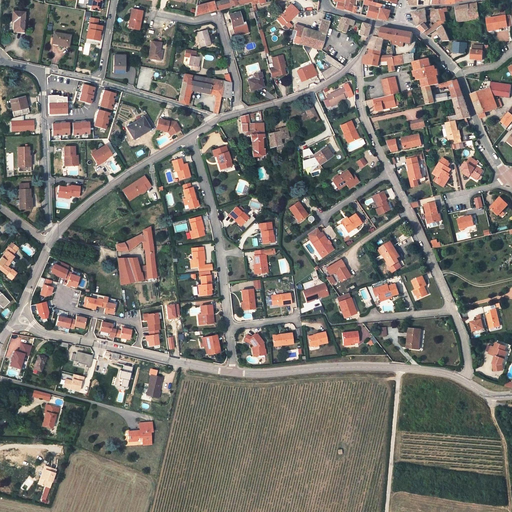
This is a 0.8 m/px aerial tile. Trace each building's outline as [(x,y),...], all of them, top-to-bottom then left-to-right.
[(91,0),(89,10),(98,12),(100,0),(91,0)] [(223,0),(211,4),(210,1),(195,6),(192,18),(217,11),(247,3),(248,6),(253,5),(252,2),(254,1),(255,4),(255,6),(263,4),(261,0),(277,0),(278,1),(281,0),(223,0)] [(342,3),(343,0),(330,0),(334,1),(333,6),(346,10),(347,4),(342,3)] [(353,5),(350,4),(350,0),(343,0),(342,3),(347,4),(346,10),(351,11),(353,5)] [(369,3),(369,0),(359,0),(359,2),(364,4),(362,14),(371,16),(383,20),(384,15),(386,9),(380,8),(378,8),(379,5),(369,3)] [(477,17),(476,8),(474,2),(452,6),(453,8),(455,16),(457,23),(477,17)] [(448,38),(442,22),(438,22),(434,9),(433,7),(428,8),(429,14),(428,14),(430,22),(426,25),(424,22),(426,20),(423,9),(416,10),(409,12),(414,26),(420,31),(423,34),(434,27),(441,40),(448,38)] [(438,22),(442,22),(445,21),(443,11),(445,10),(444,8),(444,7),(434,9),(438,22)] [(279,19),(285,26),(284,27),(287,29),(290,26),(288,23),(296,13),(287,9),(279,19)] [(129,11),(128,20),(126,30),(136,32),(140,13),(129,11)] [(19,13),(12,13),(11,22),(15,22),(14,32),(22,32),(24,14),(19,13)] [(497,26),(497,27),(510,25),(508,14),(504,15),(498,16),(484,18),(486,30),(493,29),(493,26),(497,26)] [(245,33),(242,25),(239,26),(236,15),(226,18),(229,28),(230,28),(231,30),(230,30),(232,38),(233,38),(235,40),(237,37),(240,32),(243,34),(245,34),(244,33),(245,33)] [(334,29),(342,32),(345,23),(349,24),(351,20),(338,16),(335,25),(334,29)] [(97,20),(89,18),(86,35),(90,36),(89,40),(98,42),(99,36),(98,35),(98,32),(100,32),(101,27),(96,26),(97,20)] [(301,27),(299,26),(294,44),(317,51),(326,23),(319,21),(315,31),(312,38),(299,34),(301,27)] [(355,34),(358,35),(363,36),(366,25),(358,22),(355,34)] [(288,42),(294,44),(299,26),(292,24),(289,30),(292,31),(288,42)] [(301,27),(299,34),(312,38),(315,31),(301,27)] [(375,29),(371,36),(381,38),(388,39),(390,29),(380,27),(375,29)] [(393,29),(390,29),(388,39),(393,40),(408,43),(410,32),(406,31),(393,29)] [(203,32),(194,35),(199,51),(204,49),(204,47),(207,46),(203,32)] [(59,47),(67,48),(68,36),(53,34),(52,39),(51,45),(59,46),(59,47)] [(378,55),(381,38),(371,36),(365,48),(368,48),(367,53),(378,55)] [(51,45),(52,39),(50,39),(49,46),(58,48),(59,47),(59,46),(51,45)] [(464,42),(452,41),(451,50),(461,51),(462,50),(463,50),(464,42)] [(471,48),(470,48),(469,53),(469,56),(481,58),(481,49),(480,49),(481,43),(471,43),(471,48)] [(147,58),(159,60),(161,53),(158,52),(159,46),(150,44),(147,58)] [(181,59),(187,60),(188,58),(192,58),(193,53),(182,51),(181,59)] [(377,61),(378,55),(367,53),(366,52),(361,55),(360,58),(360,63),(365,64),(365,63),(376,66),(377,61)] [(390,54),(378,55),(377,61),(384,61),(387,72),(392,71),(391,66),(390,56),(390,54)] [(124,55),(112,55),(112,73),(124,73),(124,55)] [(400,64),(398,55),(390,56),(391,66),(400,64)] [(266,72),(268,79),(282,75),(279,66),(281,66),(278,57),(268,59),(271,70),(266,72)] [(432,65),(428,66),(427,65),(426,57),(410,61),(412,70),(414,77),(414,80),(418,80),(419,83),(421,83),(422,87),(428,86),(433,84),(436,84),(434,75),(432,65)] [(185,71),(197,73),(198,65),(196,64),(197,59),(192,58),(188,58),(187,60),(185,71)] [(328,59),(324,65),(334,71),(334,72),(337,70),(339,67),(340,66),(328,59)] [(298,81),(307,77),(306,74),(312,72),(308,65),(293,72),(298,81)] [(249,81),(243,83),(246,93),(259,89),(256,78),(258,78),(256,74),(248,77),(249,81)] [(213,117),(215,117),(219,98),(222,83),(182,76),(177,105),(184,107),(188,93),(214,97),(211,116),(213,117)] [(392,77),(378,80),(382,97),(391,95),(396,93),(392,77)] [(446,86),(447,88),(457,86),(456,83),(454,79),(436,84),(436,87),(446,86)] [(506,97),(508,84),(487,81),(487,87),(480,89),(468,93),(470,101),(476,118),(482,116),(481,112),(495,107),(499,106),(496,98),(492,100),(490,95),(506,97)] [(224,84),(222,83),(219,98),(229,100),(229,93),(229,86),(229,85),(224,84)] [(79,100),(92,104),(96,88),(84,84),(79,100)] [(424,105),(437,102),(435,96),(431,97),(428,86),(422,87),(420,88),(424,105)] [(461,96),(457,86),(447,88),(448,92),(435,96),(437,102),(440,101),(451,98),(461,96)] [(343,98),(347,97),(344,88),(325,96),(330,105),(343,100),(343,98)] [(100,106),(113,110),(117,94),(104,90),(103,96),(100,106)] [(50,103),(67,103),(67,97),(63,98),(63,96),(59,96),(59,95),(50,96),(50,103)] [(382,97),(371,99),(372,105),(373,105),(375,111),(381,110),(380,107),(387,106),(388,108),(394,107),(391,95),(382,97)] [(468,118),(461,96),(451,98),(455,115),(447,117),(448,122),(451,121),(458,120),(463,118),(468,118)] [(23,108),(22,103),(23,103),(22,97),(8,100),(10,112),(23,108)] [(50,103),(50,114),(67,113),(67,103),(50,103)] [(306,115),(307,115),(312,112),(309,106),(303,109),(306,115)] [(94,126),(107,130),(111,113),(99,110),(98,114),(94,126)] [(316,120),(312,112),(307,115),(309,119),(312,117),(314,121),(316,120)] [(505,112),(495,124),(502,129),(511,118),(505,112)] [(238,119),(240,135),(245,134),(244,129),(248,129),(246,122),(245,117),(238,119)] [(124,129),(130,140),(141,133),(142,136),(149,132),(141,119),(124,129)] [(12,121),(12,131),(34,131),(34,125),(34,120),(12,121)] [(448,122),(445,123),(444,123),(442,123),(440,124),(444,141),(445,141),(446,144),(447,144),(447,145),(448,145),(457,143),(456,139),(456,138),(455,135),(454,135),(452,128),(451,121),(448,122)] [(73,135),(89,134),(89,122),(84,122),(73,123),(73,135)] [(161,123),(157,122),(154,131),(164,134),(165,131),(168,132),(171,136),(178,132),(174,125),(170,124),(170,125),(167,124),(167,123),(162,122),(161,123)] [(355,139),(351,131),(352,130),(348,122),(338,127),(346,144),(355,139)] [(415,122),(406,124),(408,131),(417,129),(415,122)] [(52,136),(68,135),(68,123),(63,123),(52,124),(52,136)] [(263,136),(260,125),(252,127),(248,129),(244,129),(245,134),(254,133),(255,140),(259,139),(263,138),(263,136)] [(279,130),(279,133),(276,133),(268,135),(268,138),(270,147),(280,145),(280,141),(285,140),(284,135),(287,135),(288,135),(286,129),(279,130)] [(142,136),(141,133),(130,140),(132,142),(142,136)] [(249,139),(251,160),(253,160),(263,158),(262,151),(261,151),(259,139),(255,140),(254,133),(245,134),(245,139),(249,139)] [(401,150),(419,146),(416,135),(385,142),(389,152),(395,151),(393,142),(397,141),(401,142),(401,143),(401,145),(401,150)] [(89,156),(94,164),(101,160),(102,161),(109,157),(103,147),(89,156)] [(326,151),(323,147),(311,155),(317,165),(328,157),(325,153),(326,151)] [(61,149),(62,158),(64,158),(64,168),(75,167),(75,157),(72,157),(72,148),(61,149)] [(306,148),(300,150),(300,157),(306,156),(307,159),(300,161),(301,169),(317,164),(311,155),(306,148)] [(213,159),(215,158),(217,158),(219,166),(218,167),(219,172),(230,168),(224,149),(211,153),(213,159)] [(26,170),(25,159),(28,159),(27,150),(16,151),(17,170),(26,170)] [(404,161),(407,173),(409,181),(414,180),(419,179),(414,158),(404,161)] [(468,174),(476,179),(481,171),(474,166),(475,163),(468,158),(465,162),(466,163),(460,173),(467,177),(467,176),(468,174)] [(359,169),(365,165),(361,159),(355,163),(359,169)] [(432,183),(438,186),(441,182),(443,183),(447,178),(445,177),(446,174),(445,173),(448,170),(445,168),(447,164),(439,159),(430,174),(435,178),(432,183)] [(176,173),(178,178),(181,181),(187,179),(186,176),(188,174),(187,169),(184,170),(183,166),(182,167),(181,161),(172,163),(174,173),(176,173)] [(346,172),(332,181),(338,189),(344,185),(348,190),(357,183),(354,178),(351,180),(349,176),(346,172)] [(409,181),(407,173),(405,173),(407,185),(414,183),(414,180),(409,181)] [(132,186),(122,193),(127,200),(137,194),(139,196),(142,196),(145,194),(146,191),(145,189),(149,186),(144,178),(139,181),(140,183),(134,188),(132,186)] [(55,196),(67,199),(67,197),(76,199),(77,189),(68,188),(68,189),(68,190),(64,189),(57,188),(55,196)] [(188,211),(198,208),(196,203),(195,204),(191,190),(190,190),(183,192),(182,192),(185,201),(182,202),(183,207),(186,207),(188,211)] [(376,217),(386,212),(383,207),(383,206),(381,202),(383,201),(384,200),(380,193),(371,198),(376,209),(374,211),(376,217)] [(27,213),(27,203),(29,203),(29,194),(27,194),(19,194),(18,194),(19,213),(27,213)] [(137,194),(127,200),(129,203),(139,196),(137,194)] [(495,216),(506,207),(505,206),(500,200),(498,199),(488,208),(495,216)] [(298,221),(306,216),(296,202),(287,209),(292,216),(294,215),(298,221)] [(433,216),(432,213),(436,213),(433,203),(423,206),(425,215),(424,215),(426,225),(436,222),(434,216),(433,216)] [(228,217),(233,223),(234,221),(240,227),(247,220),(241,214),(240,215),(235,210),(228,217)] [(353,228),(359,224),(353,215),(347,219),(339,224),(346,233),(353,228)] [(456,220),(458,229),(472,225),(470,216),(456,220)] [(189,222),(192,233),(193,240),(203,238),(202,230),(203,230),(200,219),(189,222)] [(262,246),(268,245),(268,243),(272,243),(272,237),(270,237),(270,233),(269,225),(258,226),(259,235),(262,234),(262,239),(261,239),(262,246)] [(315,252),(317,250),(322,257),(327,253),(326,251),(330,249),(327,245),(326,245),(325,243),(326,242),(325,242),(323,238),(321,239),(314,230),(305,236),(308,241),(315,252)] [(144,274),(146,282),(155,280),(150,248),(147,233),(135,238),(124,243),(123,243),(126,251),(139,242),(144,274)] [(114,252),(114,253),(126,251),(123,243),(118,244),(114,244),(114,246),(113,247),(114,252)] [(387,243),(377,250),(381,255),(380,256),(387,268),(388,268),(391,273),(398,268),(395,263),(396,263),(394,260),(397,258),(387,243)] [(191,252),(193,263),(193,270),(198,270),(204,269),(203,261),(204,261),(202,250),(191,252)] [(0,275),(6,280),(10,275),(5,271),(8,267),(7,266),(11,260),(10,259),(13,256),(6,251),(3,254),(5,255),(0,260),(0,275)] [(251,259),(253,268),(255,268),(256,276),(266,275),(263,257),(262,252),(255,253),(253,253),(253,259),(251,259)] [(141,283),(140,275),(138,275),(134,261),(115,261),(118,287),(141,283)] [(331,273),(338,284),(347,278),(337,262),(323,271),(326,276),(331,273)] [(50,268),(47,278),(61,283),(64,275),(66,269),(61,267),(60,272),(50,268)] [(69,277),(64,275),(61,283),(66,284),(65,288),(73,291),(76,281),(68,278),(69,277)] [(329,286),(334,283),(330,275),(325,278),(329,286)] [(200,288),(201,298),(210,297),(209,287),(211,287),(209,278),(199,280),(200,288)] [(416,300),(426,296),(423,288),(425,287),(421,278),(410,283),(414,291),(412,292),(416,300)] [(48,284),(41,282),(36,298),(40,300),(46,298),(49,291),(46,290),(48,284)] [(390,298),(397,296),(394,285),(387,288),(386,286),(375,290),(377,296),(378,300),(389,296),(390,298)] [(311,301),(325,296),(321,286),(300,294),(304,305),(311,302),(311,301)] [(240,293),(241,305),(243,305),(244,312),(253,311),(251,292),(240,293)] [(349,308),(350,307),(346,295),(337,298),(334,299),(341,320),(352,317),(349,308)] [(279,308),(288,306),(287,296),(268,298),(268,299),(270,307),(279,306),(279,308)] [(100,302),(83,299),(81,308),(91,310),(91,309),(98,311),(100,302)] [(101,299),(100,302),(98,311),(102,312),(102,313),(111,315),(113,305),(104,303),(105,300),(101,299)] [(42,306),(32,308),(35,319),(39,323),(43,322),(45,316),(44,313),(43,314),(42,311),(43,311),(42,306)] [(200,318),(199,318),(201,328),(211,327),(210,320),(209,320),(209,317),(211,317),(210,309),(200,310),(200,318)] [(487,315),(484,316),(487,330),(497,327),(493,311),(487,312),(487,315)] [(154,317),(140,320),(140,325),(146,324),(147,328),(145,328),(146,335),(156,334),(156,333),(154,317)] [(473,322),(467,323),(469,332),(480,330),(477,317),(474,318),(474,319),(474,322),(473,322)] [(68,323),(55,320),(53,329),(66,332),(68,323)] [(72,324),(68,323),(66,332),(71,333),(71,330),(81,332),(83,323),(73,320),(72,324)] [(109,330),(99,327),(97,336),(107,338),(106,341),(111,342),(112,340),(113,333),(108,332),(109,330)] [(413,350),(414,342),(416,343),(418,331),(405,330),(403,349),(413,350)] [(118,335),(113,333),(112,340),(126,343),(129,334),(119,332),(118,335)] [(156,334),(146,335),(147,340),(146,341),(148,350),(157,349),(155,339),(157,339),(156,334)] [(308,349),(324,345),(322,334),(314,336),(314,337),(306,339),(308,349)] [(340,346),(347,346),(347,347),(355,346),(354,335),(339,336),(340,346)] [(271,349),(289,347),(287,336),(278,337),(278,339),(269,340),(271,349)] [(208,358),(219,356),(215,338),(204,340),(206,349),(208,358)] [(260,358),(258,346),(259,346),(253,338),(248,341),(243,339),(241,345),(247,347),(250,351),(251,359),(260,358)] [(489,364),(490,370),(494,370),(494,372),(500,372),(499,366),(504,353),(501,353),(503,348),(492,344),(491,348),(488,347),(485,354),(492,357),(489,364)] [(9,353),(8,358),(7,358),(6,363),(7,363),(5,368),(16,370),(19,356),(24,358),(27,348),(16,346),(14,355),(9,353)] [(71,358),(67,357),(66,364),(73,365),(73,366),(81,368),(81,371),(85,372),(88,358),(72,354),(71,358)] [(37,358),(34,357),(29,371),(30,371),(29,375),(35,377),(41,360),(40,359),(37,358)] [(124,365),(123,371),(121,371),(119,378),(123,379),(121,386),(128,388),(133,367),(124,365)] [(79,379),(69,376),(68,383),(61,381),(59,389),(75,392),(77,383),(78,384),(79,379)] [(160,381),(149,379),(145,398),(156,401),(158,395),(156,394),(160,381)] [(44,403),(46,397),(38,395),(37,401),(44,403)] [(56,411),(43,408),(41,415),(43,415),(39,428),(49,431),(52,418),(54,418),(56,411)] [(147,434),(149,434),(149,425),(137,426),(138,434),(125,435),(126,442),(128,442),(128,444),(136,443),(136,441),(140,441),(140,447),(148,447),(147,434)] [(52,476),(41,473),(39,480),(42,481),(40,485),(43,486),(39,498),(40,499),(39,502),(43,503),(52,476)]
